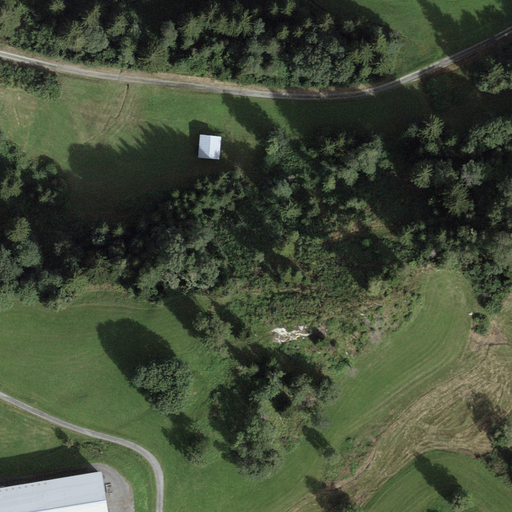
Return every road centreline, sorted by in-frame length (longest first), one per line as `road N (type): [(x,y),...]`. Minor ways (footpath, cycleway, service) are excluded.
road 1 (track): [(0,53),(133,80),(318,97),(392,86),(511,32)]
road 2 (track): [(158,511),(159,476),(148,455),(0,393)]
